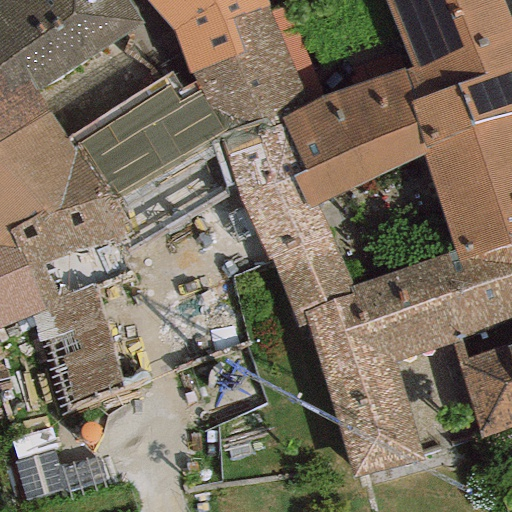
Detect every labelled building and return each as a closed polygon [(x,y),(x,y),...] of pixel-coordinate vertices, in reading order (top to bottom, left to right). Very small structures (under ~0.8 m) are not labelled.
[(35,95),(79,63),(38,0),(0,0),(0,75),(11,91),(26,81),(35,95)] [(141,23),(125,0),(38,0),(79,63),(141,23)] [(267,6),(263,0),(145,0),(174,31),(188,71),(240,53),(229,19),(267,6)] [(423,145),(511,115),(511,28),(500,0),(384,0),(411,66),(403,70),(414,100),(409,101),(423,145)] [(306,104),(267,6),(229,19),(240,53),(188,71),(194,82),(223,133),(265,117),(268,122),(280,119),(306,104)] [(414,100),(403,70),(320,96),(306,104),(280,119),(305,170),(293,176),(310,209),(316,206),(422,155),(426,153),(423,145),(409,101),(414,100)] [(77,145),(115,199),(218,136),(223,133),(194,82),(181,89),(170,73),(67,139),(73,148),(77,145)] [(0,140),(47,112),(35,95),(26,81),(11,91),(0,75),(0,140)] [(73,404),(122,387),(95,287),(138,269),(124,237),(132,231),(115,199),(77,145),(73,148),(67,139),(47,112),(0,140),(0,247),(17,248),(44,309),(73,404)] [(454,251),(458,262),(511,247),(511,115),(423,145),(426,153),(422,155),(454,251)] [(225,155),(236,195),(267,261),(271,259),(330,236),(316,206),(310,209),(293,176),(305,170),(280,119),(268,122),(265,117),(223,133),(218,136),(225,155)] [(378,365),(350,285),(330,236),(271,259),(297,326),(306,324),(352,477),(423,460),(393,362),(378,365)] [(0,328),(44,309),(17,248),(0,247),(0,328)] [(378,365),(393,362),(453,345),(511,319),(511,247),(458,262),(454,251),(350,285),(378,365)] [(511,341),(459,360),(482,439),(511,426),(511,341)]
